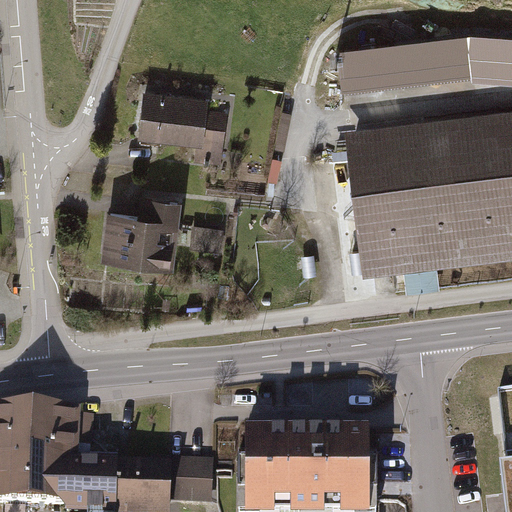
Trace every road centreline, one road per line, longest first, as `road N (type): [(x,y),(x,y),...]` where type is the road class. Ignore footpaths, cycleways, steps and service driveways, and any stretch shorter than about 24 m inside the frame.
road 1 (secondary): [(421,338),(51,374)]
road 2 (residential): [(51,374),(35,161)]
road 3 (unclassified): [(135,0),(89,120),(63,153),(35,161)]
road 4 (residential): [(421,338),(433,511)]
road 5 (residential): [(35,161),(23,0)]
